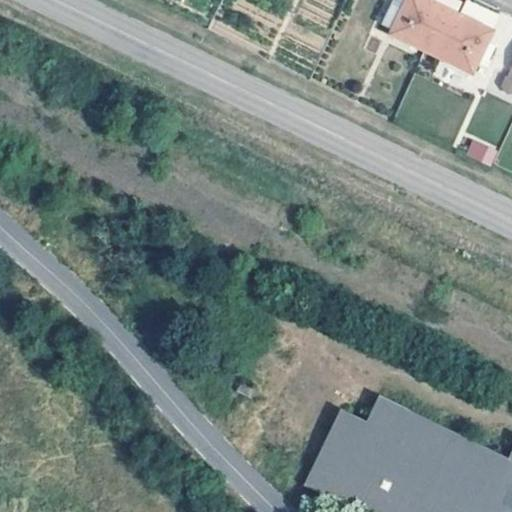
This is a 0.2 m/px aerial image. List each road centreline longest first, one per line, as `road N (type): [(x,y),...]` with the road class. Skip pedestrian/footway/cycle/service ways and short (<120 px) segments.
road 1 (secondary): [(55,0),(511,221)]
road 2 (unclassified): [(0,227),(80,299),(276,511)]
